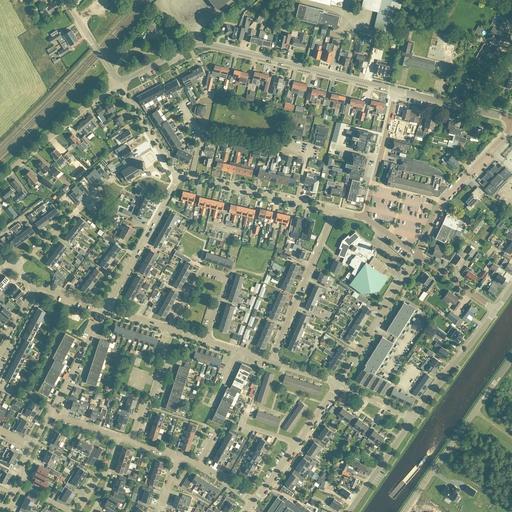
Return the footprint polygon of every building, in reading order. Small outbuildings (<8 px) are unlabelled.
[(210,0),(218,9),(222,6),(229,0),(210,0)] [(393,37),(402,0),(309,0),(330,5),(330,4),(342,7),(343,0),(359,0),(364,1),(363,0),(378,0),(381,1),(373,32),(393,37)] [(54,10),(58,8),(55,2),(43,10),(48,17),(53,14),(51,11),(53,9),(54,10)] [(295,18),(333,28),(335,30),(339,28),(337,24),(340,16),(323,12),(324,10),(299,4),(295,18)] [(157,15),(161,10),(156,5),(152,10),(157,15)] [(489,28),(491,30),(489,34),(487,37),(486,39),(492,42),(494,39),(493,38),(493,37),(499,40),(504,32),(499,29),(501,25),(493,21),(489,28)] [(147,28),(152,32),(156,27),(151,23),(147,28)] [(236,39),(236,38),(238,28),(226,25),(224,34),(230,36),(230,38),(236,39)] [(405,40),(409,41),(413,26),(409,25),(405,40)] [(238,27),(238,28),(236,38),(242,40),(244,28),(238,27)] [(58,39),(61,44),(74,35),(71,30),(61,36),(59,33),(58,33),(57,31),(51,34),(52,37),(49,39),(52,42),(58,39)] [(262,46),(264,39),(263,38),(265,31),(260,30),(259,37),(258,37),(257,40),(258,41),(257,44),(258,45),(260,46),(260,45),(262,46)] [(349,38),(351,39),(352,37),(355,37),(354,40),(357,41),(359,34),(350,32),(349,38)] [(289,44),(291,34),(286,33),(285,35),(281,34),(278,46),(285,48),(286,43),(289,44)] [(262,46),(269,47),(271,40),(272,41),(274,35),(268,34),(267,39),(264,39),(262,46)] [(306,45),(307,44),(306,44),(307,42),(304,41),(306,35),(301,34),(300,40),(296,40),(296,39),(295,38),(294,39),(292,38),(290,44),(300,47),(300,46),(305,47),(306,45)] [(61,56),(64,54),(70,50),(68,47),(77,40),(74,35),(61,44),(64,49),(58,53),(61,56)] [(257,40),(258,37),(250,35),(249,40),(251,40),(250,43),(257,44),(258,41),(257,40)] [(309,48),(313,49),(315,41),(318,41),(319,39),(312,37),(309,48)] [(385,43),(375,41),(373,48),(383,50),(385,43)] [(433,72),(435,65),(434,64),(435,62),(412,57),(412,53),(411,53),(413,43),(405,41),(402,51),(403,51),(402,55),(401,55),(399,64),(406,66),(406,65),(433,72)] [(46,44),(49,48),(47,50),(48,52),(55,48),(54,45),(50,47),(48,43),(46,44)] [(493,54),(498,46),(492,44),(490,47),(484,43),(477,57),(483,61),(489,51),(493,54)] [(330,62),(333,51),(335,45),(330,44),(329,50),(326,50),(323,61),(324,61),(325,61),(326,62),(327,61),(330,62)] [(321,46),(318,45),(316,50),(315,49),(315,50),(315,51),(315,53),(313,58),(316,58),(316,59),(317,60),(319,60),(319,59),(320,59),(322,51),(320,51),(321,46)] [(343,58),(341,64),(344,65),(344,66),(347,66),(348,66),(349,61),(350,60),(350,59),(350,58),(347,57),(348,53),(345,52),(345,54),(343,54),(343,57),(343,58)] [(354,68),(358,69),(359,70),(360,69),(361,69),(363,61),(364,61),(365,56),(357,54),(354,68)] [(387,76),(389,68),(389,67),(380,65),(381,61),(377,60),(377,64),(376,64),(374,73),(379,74),(379,75),(381,76),(382,76),(382,75),(386,76),(387,77),(387,76)] [(508,71),(511,64),(511,62),(508,60),(503,68),(508,71)] [(213,75),(220,77),(222,67),(215,65),(213,75)] [(193,71),(198,81),(197,78),(205,74),(201,66),(193,71)] [(226,78),(227,74),(229,68),(222,67),(220,77),(226,78)] [(237,77),(240,77),(242,71),(234,70),(233,76),(235,76),(235,78),(237,78),(237,77)] [(192,84),(198,81),(193,71),(192,71),(192,73),(188,75),(192,84)] [(247,79),(248,73),(242,71),(240,77),(239,82),(246,83),(245,86),(248,87),(250,80),(247,79)] [(260,82),(260,79),(262,73),(255,72),(253,80),(260,82)] [(262,73),(260,79),(260,82),(263,83),(262,85),(265,86),(263,91),(267,92),(269,85),(271,77),(268,76),(268,75),(265,74),(265,73),(262,72),(262,73)] [(466,79),(463,78),(464,73),(461,72),(460,78),(459,77),(458,85),(462,86),(461,90),(459,90),(458,95),(466,97),(467,92),(468,86),(465,86),(466,79)] [(511,78),(511,73),(509,72),(507,77),(505,77),(502,86),(511,88),(511,82),(511,78)] [(192,84),(188,75),(182,78),(186,86),(185,87),(187,90),(189,88),(188,86),(192,84)] [(275,94),(276,92),(279,78),(279,77),(278,77),(277,76),(276,77),(275,77),(273,87),(272,87),(272,86),(269,85),(267,92),(275,94)] [(280,78),(279,78),(276,92),(279,93),(280,89),(283,89),(285,82),(283,81),(283,79),(282,78),(282,77),(280,77),(280,78)] [(181,89),(176,79),(176,80),(170,83),(176,96),(179,95),(176,91),(180,89),(181,89)] [(297,94),(298,94),(298,93),(299,89),(301,83),(294,81),(291,91),(293,91),(295,93),(297,94)] [(156,86),(161,96),(165,94),(167,98),(169,97),(168,95),(164,86),(162,83),(162,84),(156,87),(156,86)] [(176,96),(170,83),(169,83),(170,83),(164,86),(168,95),(172,93),(174,98),(176,96)] [(299,89),(298,93),(298,94),(303,96),(305,90),(306,90),(308,84),(301,83),(299,89)] [(150,90),(157,103),(159,102),(157,98),(160,96),(161,96),(156,86),(156,87),(150,90)] [(309,92),(307,99),(313,100),(313,99),(317,100),(318,96),(319,90),(319,89),(316,89),(316,90),(313,89),(312,92),(309,92)] [(157,103),(150,90),(144,93),(148,103),(149,103),(149,102),(152,100),(155,104),(157,103)] [(326,92),(319,90),(318,96),(321,97),(320,99),(322,100),(323,97),(325,98),(326,92)] [(139,100),(144,110),(147,109),(144,104),(148,102),(148,103),(144,93),(143,93),(144,93),(138,96),(137,96),(138,98),(137,98),(139,101),(139,100)] [(332,108),(335,109),(336,109),(336,106),(337,104),(339,95),(332,93),(331,99),(332,100),(332,101),(333,102),(334,102),(333,105),(332,108)] [(337,104),(340,104),(341,102),(344,103),(346,97),(339,95),(337,104)] [(354,105),(357,106),(358,100),(351,98),(350,104),(352,104),(351,106),(353,107),(354,105)] [(365,102),(358,100),(357,106),(356,109),(362,110),(362,107),(364,107),(365,102)] [(374,107),(377,108),(379,102),(372,100),(370,106),(372,106),(372,108),(373,108),(374,107)] [(379,102),(377,108),(376,112),(375,115),(378,116),(379,113),(382,114),(383,113),(386,114),(388,107),(387,106),(387,107),(385,106),(385,103),(379,102)] [(108,103),(100,108),(96,111),(99,115),(104,112),(106,114),(107,114),(109,113),(109,112),(115,108),(111,103),(108,104),(108,103)] [(205,106),(198,107),(197,106),(196,112),(195,113),(197,112),(203,117),(203,116),(202,116),(205,113),(205,110),(205,106)] [(410,123),(419,125),(421,121),(418,120),(420,113),(410,111),(410,110),(404,108),(402,118),(408,120),(408,119),(411,120),(410,123)] [(152,122),(161,116),(157,111),(157,110),(148,116),(149,116),(152,122)] [(88,118),(84,122),(91,130),(98,124),(95,121),(95,120),(91,114),(87,118),(88,118)] [(433,128),(436,117),(428,115),(425,126),(424,130),(428,131),(429,127),(433,128)] [(119,126),(124,123),(120,116),(114,120),(115,122),(116,122),(119,126)] [(156,128),(159,126),(158,126),(164,122),(161,117),(161,116),(152,122),(156,128)] [(162,132),(175,124),(174,122),(170,125),(167,121),(167,120),(164,122),(158,126),(159,126),(162,132)] [(91,130),(84,122),(83,121),(81,123),(82,124),(76,128),(80,132),(82,130),(86,135),(91,130)] [(462,129),(456,127),(457,123),(455,123),(455,122),(450,121),(448,127),(448,128),(450,128),(449,132),(460,135),(462,129)] [(166,138),(175,133),(175,132),(174,133),(172,129),(176,126),(175,124),(162,132),(166,138)] [(327,140),(329,129),(325,128),(325,127),(317,125),(316,130),(315,129),(314,134),(315,134),(313,143),(315,143),(315,145),(324,147),(326,140),(327,140)] [(302,137),(304,129),(291,126),(289,134),(302,137)] [(479,127),(479,128),(475,127),(473,137),(480,138),(482,129),(481,129),(482,128),(479,127)] [(372,141),(374,134),(358,130),(355,129),(353,135),(352,139),(356,140),(353,149),(367,152),(370,141),(372,141)] [(119,137),(121,140),(123,142),(127,140),(126,139),(132,135),(129,130),(122,134),(123,135),(119,137)] [(169,144),(182,136),(181,134),(177,137),(175,133),(166,138),(170,144),(169,144)] [(74,148),(80,142),(78,139),(78,140),(73,134),(68,138),(73,144),(71,145),(74,148)] [(81,138),(86,144),(89,142),(84,136),(81,138)] [(182,136),(169,144),(170,144),(173,150),(182,144),(180,141),(184,138),(182,136)] [(392,148),(392,150),(399,152),(399,155),(400,156),(405,157),(407,149),(408,149),(410,143),(401,141),(394,139),(393,146),(392,146),(391,147),(391,148),(392,148)] [(117,153),(120,157),(131,150),(128,146),(125,148),(123,144),(114,150),(117,154),(117,153)] [(181,161),(186,150),(184,149),(183,151),(179,149),(180,148),(179,148),(174,158),(175,158),(181,161)] [(215,150),(211,149),(205,148),(204,151),(207,152),(206,157),(205,157),(204,165),(210,167),(211,162),(212,162),(213,159),(215,150)] [(65,160),(61,155),(62,155),(59,152),(56,149),(51,153),(55,157),(53,158),(59,165),(65,160)] [(455,169),(460,163),(454,157),(457,154),(451,149),(446,155),(450,158),(449,159),(447,158),(442,164),(445,166),(448,163),(449,164),(450,164),(455,169)] [(134,154),(131,150),(120,157),(122,156),(124,160),(121,161),(124,165),(133,159),(131,156),(134,154)] [(187,164),(192,155),(188,153),(189,151),(186,150),(181,161),(187,164)] [(363,169),(366,157),(352,153),(350,163),(346,162),(345,165),(343,165),(341,173),(347,174),(348,173),(363,176),(365,169),(363,169)] [(226,161),(227,157),(223,156),(222,160),(221,159),(216,158),(214,167),(216,167),(216,168),(222,169),(224,163),(224,160),(226,161)] [(439,195),(452,181),(439,169),(429,166),(430,164),(413,160),(402,158),(400,165),(391,163),(389,173),(388,173),(387,178),(389,178),(387,185),(431,195),(431,194),(436,195),(437,195),(438,195),(439,195)] [(238,163),(239,160),(235,159),(234,163),(236,163),(235,166),(234,172),(240,173),(242,164),(238,163)] [(44,175),(44,174),(50,169),(47,166),(46,167),(42,161),(39,163),(38,163),(36,165),(36,166),(38,169),(39,169),(41,171),(38,173),(42,176),(44,175)] [(121,173),(119,175),(124,183),(127,181),(144,170),(142,168),(145,166),(142,161),(139,163),(138,161),(120,172),(121,173)] [(242,164),(240,173),(246,175),(248,166),(246,165),(246,163),(245,162),(244,165),(242,164)] [(247,162),(246,163),(246,165),(248,166),(246,175),(252,176),(254,167),(251,167),(250,166),(250,163),(247,162)] [(110,163),(106,166),(112,173),(115,171),(110,163)] [(498,168),(495,165),(489,171),(490,172),(489,174),(487,173),(482,179),(485,182),(482,185),(485,188),(484,189),(491,196),(498,189),(498,190),(507,181),(506,181),(511,174),(511,173),(505,167),(504,168),(501,165),(498,168)] [(258,177),(264,179),(266,172),(266,170),(262,169),(263,167),(260,166),(258,177)] [(92,171),(99,179),(103,176),(106,179),(109,177),(101,167),(100,167),(96,171),(95,169),(92,171)] [(61,172),(55,168),(51,172),(55,177),(61,172)] [(287,174),(288,170),(283,169),(283,173),(278,172),(278,175),(276,182),(282,183),(285,173),(287,174)] [(38,180),(37,179),(37,178),(36,176),(35,177),(30,171),(24,176),(30,182),(29,182),(32,186),(38,180)] [(99,179),(92,171),(90,173),(92,175),(88,179),(88,178),(87,179),(96,188),(99,186),(96,182),(99,179)] [(291,175),(287,174),(285,173),(282,183),(288,185),(290,178),(291,175)] [(296,179),(299,180),(300,175),(294,174),(293,178),(290,178),(288,185),(295,186),(296,179)] [(356,202),(358,194),(361,195),(363,186),(360,185),(361,181),(354,179),(355,176),(349,175),(348,181),(352,182),(350,189),(347,200),(356,202)] [(52,184),(43,177),(40,182),(49,189),(52,184)] [(315,191),(317,184),(318,180),(311,178),(311,180),(308,179),(307,184),(311,184),(310,190),(315,191)] [(19,192),(19,195),(22,199),(26,195),(21,190),(23,189),(15,180),(11,183),(16,189),(19,192)] [(74,187),(81,195),(84,192),(88,196),(91,193),(82,183),(82,184),(78,187),(76,185),(74,187)] [(144,196),(147,189),(138,186),(139,184),(137,183),(135,184),(134,187),(136,188),(134,192),(140,195),(140,194),(144,196)] [(337,188),(334,188),(334,186),(329,185),(326,196),(331,197),(332,194),(341,197),(343,188),(338,187),(337,188)] [(22,199),(19,195),(16,196),(13,192),(8,186),(0,192),(0,193),(5,199),(10,194),(17,203),(22,199)] [(77,205),(80,202),(77,198),(81,195),(74,187),(71,189),(71,190),(72,190),(73,191),(69,195),(77,205)] [(479,199),(481,196),(475,190),(470,195),(472,196),(466,202),(469,204),(466,207),(470,211),(475,206),(474,204),(479,199)] [(185,199),(188,200),(189,192),(183,191),(181,202),(184,203),(185,199)] [(149,198),(144,196),(140,194),(140,195),(134,192),(136,193),(135,195),(139,197),(137,201),(147,205),(149,198)] [(211,207),(212,200),(206,198),(204,208),(203,208),(202,211),(205,212),(206,208),(207,209),(208,206),(211,207)] [(111,212),(115,214),(120,201),(117,199),(111,212)] [(147,205),(137,201),(135,205),(131,203),(130,205),(144,211),(147,205)] [(219,211),(219,209),(223,210),(224,203),(218,201),(217,208),(216,211),(217,211),(219,211)] [(51,212),(55,217),(60,214),(52,204),(50,205),(53,210),(51,212)] [(141,217),(144,211),(130,205),(134,207),(132,213),(123,209),(121,213),(135,219),(137,215),(141,217)] [(10,206),(5,210),(9,215),(12,218),(13,219),(18,215),(10,206)] [(239,213),(242,214),(243,207),(237,206),(236,213),(235,215),(237,215),(238,216),(239,213)] [(249,208),(247,218),(249,218),(248,222),(245,221),(244,225),(245,225),(244,229),(248,230),(250,222),(252,222),(253,217),(254,217),(255,210),(249,208)] [(261,209),(258,220),(264,221),(265,218),(265,217),(267,210),(261,209)] [(50,221),(55,217),(51,212),(48,214),(46,211),(44,213),(50,221)] [(171,212),(168,217),(175,221),(177,218),(181,220),(183,217),(178,215),(172,212),(172,213),(171,212)] [(40,219),(45,225),(50,221),(44,213),(41,215),(43,217),(40,219)] [(279,221),(282,222),(284,214),(278,213),(275,224),(278,224),(279,221)] [(216,218),(217,215),(214,214),(213,218),(214,218),(213,222),(219,224),(220,222),(221,222),(221,220),(220,219),(216,218)] [(460,220),(447,214),(447,215),(446,215),(445,218),(436,238),(443,241),(442,243),(450,246),(455,235),(457,230),(462,232),(463,229),(457,226),(460,220)] [(476,233),(487,219),(480,214),(470,229),(476,233)] [(301,218),(298,217),(299,217),(298,216),(297,216),(296,216),(296,217),(295,217),(293,225),(292,231),(290,236),(298,238),(299,233),(295,232),(297,226),(299,227),(301,218)] [(40,229),(45,225),(40,219),(38,221),(35,217),(32,219),(35,223),(40,229)] [(168,217),(165,222),(175,228),(174,229),(178,231),(180,229),(176,226),(176,225),(174,224),(175,221),(168,217)] [(78,219),(76,222),(82,227),(84,225),(88,228),(90,225),(86,222),(81,218),(79,220),(78,219)] [(124,227),(122,230),(130,235),(131,232),(132,233),(134,230),(133,229),(127,225),(128,222),(123,219),(120,225),(124,227)] [(311,234),(312,230),(314,221),(307,219),(304,232),(303,232),(302,235),(306,236),(307,233),(311,234)] [(25,224),(28,228),(25,230),(30,236),(35,232),(27,222),(25,224)] [(75,226),(73,228),(81,234),(80,236),(81,237),(83,238),(85,236),(82,233),(83,232),(80,230),(82,227),(76,222),(74,225),(75,226)] [(165,222),(162,228),(169,232),(171,229),(173,230),(174,229),(175,228),(165,222)] [(25,240),(19,232),(16,229),(14,226),(11,229),(13,231),(14,231),(18,236),(15,238),(20,243),(25,240)] [(71,229),(68,232),(75,237),(76,235),(80,238),(81,237),(80,236),(81,234),(73,228),(71,230),(71,229)] [(162,228),(159,233),(169,239),(170,237),(170,236),(168,235),(169,232),(162,228)] [(25,240),(30,236),(25,230),(23,232),(21,230),(19,232),(25,240)] [(127,240),(130,235),(122,230),(120,234),(116,231),(113,237),(115,237),(117,239),(119,240),(120,237),(127,240)] [(67,236),(65,238),(71,242),(75,245),(77,243),(73,240),(75,237),(68,232),(66,235),(67,236)] [(384,263),(384,262),(383,262),(382,262),(383,261),(382,261),(380,260),(380,259),(379,259),(379,258),(378,258),(378,259),(377,258),(378,258),(377,257),(377,258),(375,256),(376,251),(375,251),(376,248),(373,246),(372,249),(369,248),(371,243),(372,244),(372,243),(366,241),(360,237),(356,232),(350,236),(348,235),(342,240),(339,248),(342,249),(340,253),(339,253),(338,256),(344,258),(344,259),(345,258),(349,261),(348,264),(349,265),(350,264),(355,268),(352,272),(350,271),(346,277),(352,281),(350,284),(366,296),(369,292),(373,291),(377,294),(388,278),(385,275),(388,270),(385,268),(387,265),(385,263),(384,263)] [(159,233),(157,238),(164,242),(165,240),(167,241),(168,240),(172,242),(174,240),(170,237),(169,239),(159,233)] [(7,237),(10,242),(14,247),(20,243),(15,238),(13,240),(10,235),(7,237)] [(100,239),(100,240),(108,246),(109,244),(101,238),(100,239)] [(157,238),(154,243),(155,244),(154,245),(160,248),(165,251),(166,248),(162,245),(164,242),(157,238)] [(59,244),(57,247),(63,252),(65,250),(69,253),(71,250),(67,247),(62,243),(60,245),(59,244)] [(111,249),(117,254),(121,248),(115,244),(112,248),(109,245),(107,247),(110,249),(111,249)] [(303,259),(306,251),(300,248),(301,247),(295,244),(293,249),(299,251),(297,256),(303,259)] [(456,253),(451,251),(435,244),(434,244),(433,247),(433,248),(435,249),(433,254),(440,258),(445,260),(449,262),(456,253)] [(55,251),(54,253),(62,259),(61,260),(64,263),(66,261),(63,258),(63,257),(61,255),(63,252),(57,247),(55,250),(55,251)] [(107,254),(114,259),(117,254),(111,249),(110,249),(108,253),(105,250),(103,252),(107,255),(107,254)] [(148,255),(156,259),(159,254),(151,250),(148,255)] [(462,257),(464,253),(459,250),(457,254),(458,255),(453,262),(459,266),(464,259),(462,257)] [(205,259),(212,261),(214,254),(207,252),(205,259)] [(51,254),(49,257),(56,262),(58,259),(60,261),(61,260),(62,259),(54,253),(52,255),(51,254)] [(502,256),(509,261),(511,258),(505,253),(502,256)] [(103,259),(110,264),(114,259),(107,254),(107,255),(104,258),(101,255),(100,257),(103,259)] [(218,263),(220,256),(214,254),(212,261),(218,263)] [(156,259),(148,255),(145,261),(153,265),(155,266),(157,264),(161,266),(162,263),(158,261),(156,259)] [(218,263),(225,265),(227,258),(220,256),(218,263)] [(48,260),(46,263),(52,267),(56,270),(58,268),(54,264),(56,262),(49,257),(47,260),(48,260)] [(227,258),(225,265),(231,268),(234,261),(227,258)] [(344,259),(342,262),(335,259),(331,270),(338,273),(342,264),(348,267),(349,265),(348,264),(349,261),(345,258),(344,259)] [(100,264),(106,269),(110,264),(103,259),(100,263),(97,260),(96,262),(99,265),(100,264)] [(184,267),(190,271),(194,264),(183,259),(182,262),(186,264),(184,267)] [(510,273),(511,270),(511,264),(509,262),(509,263),(504,259),(500,265),(505,269),(510,273)] [(143,266),(150,270),(153,265),(145,261),(143,266)] [(285,267),(274,262),(272,267),(283,272),(285,267)] [(290,269),(297,272),(300,266),(293,263),(290,269)] [(493,275),(499,267),(493,263),(490,268),(492,270),(490,273),(493,275)] [(150,270),(143,266),(140,271),(147,275),(150,270)] [(181,273),(187,277),(190,271),(184,267),(181,273)] [(473,283),(477,277),(470,272),(472,270),(467,267),(463,274),(466,276),(465,277),(473,283)] [(92,274),(98,278),(102,273),(96,268),(93,272),(89,270),(88,272),(92,274)] [(288,275),(294,278),(297,272),(290,269),(288,275)] [(177,279),(184,283),(187,277),(181,273),(178,272),(176,275),(179,276),(177,279)] [(504,281),(506,278),(501,275),(499,273),(498,274),(496,272),(492,278),(494,280),(498,283),(498,281),(502,284),(502,283),(503,283),(504,281)] [(329,287),(331,282),(327,280),(328,276),(321,273),(318,279),(322,281),(321,283),(329,287)] [(432,279),(429,284),(428,285),(427,285),(432,278),(426,273),(421,280),(420,279),(416,285),(421,288),(422,285),(426,288),(424,291),(428,293),(432,287),(436,282),(432,279)] [(84,277),(88,279),(88,278),(95,283),(98,278),(92,274),(89,277),(86,275),(84,277)] [(235,281),(242,283),(244,276),(237,274),(235,281)] [(54,284),(55,284),(62,286),(62,284),(63,280),(62,279),(56,277),(57,275),(54,275),(53,280),(55,280),(54,284)] [(135,280),(142,284),(145,279),(138,275),(135,280)] [(267,275),(264,282),(269,284),(272,277),(267,275)] [(285,282),(292,285),(294,278),(288,275),(285,282)] [(0,287),(2,290),(10,281),(4,276),(0,280),(0,287)] [(162,276),(160,279),(170,285),(172,282),(162,276)] [(91,288),(95,283),(88,278),(88,279),(85,282),(80,278),(79,280),(81,282),(84,284),(84,283),(91,288)] [(184,283),(177,279),(174,285),(181,289),(184,283)] [(132,285),(139,289),(142,284),(135,280),(132,285)] [(478,287),(481,289),(486,282),(483,280),(478,287)] [(233,287),(240,289),(242,283),(235,281),(233,287)] [(292,285),(285,282),(282,288),(289,291),(292,285)] [(84,283),(84,284),(81,287),(78,285),(77,286),(80,289),(81,289),(87,293),(90,289),(91,288),(84,283)] [(493,283),(490,288),(488,286),(484,291),(489,294),(490,294),(494,297),(497,291),(495,290),(498,286),(493,283)] [(9,297),(11,294),(13,296),(19,289),(15,285),(10,290),(8,288),(4,292),(9,297)] [(129,290),(136,294),(139,289),(132,285),(129,290)] [(327,289),(322,287),(316,285),(313,290),(320,293),(321,290),(326,292),(327,289)] [(231,293),(238,296),(240,289),(233,287),(231,293)] [(24,293),(19,289),(13,296),(17,300),(15,302),(18,304),(22,300),(19,298),(24,293)] [(169,295),(175,299),(179,292),(172,289),(169,295)] [(139,296),(136,294),(129,290),(126,296),(133,300),(135,297),(137,298),(137,299),(142,301),(142,303),(144,305),(147,300),(143,298),(139,296)] [(320,300),(319,302),(323,304),(324,302),(325,301),(320,299),(321,298),(318,296),(320,293),(313,290),(311,296),(320,300)] [(278,298),(285,301),(287,295),(280,292),(278,291),(277,294),(279,295),(278,298)] [(422,301),(428,293),(424,291),(418,299),(422,301)] [(456,311),(462,303),(457,299),(458,298),(449,291),(444,297),(455,305),(453,309),(456,311)] [(238,296),(231,293),(229,300),(236,302),(238,296)] [(166,301),(172,305),(175,299),(169,295),(166,301)] [(352,305),(359,309),(359,310),(362,312),(362,311),(369,315),(373,310),(366,305),(368,301),(358,295),(356,298),(362,302),(359,307),(353,303),(352,305)] [(320,300),(311,296),(308,302),(314,305),(316,302),(319,303),(319,302),(320,300)] [(275,304),(282,307),(285,301),(278,298),(275,304)] [(172,305),(166,301),(163,300),(162,302),(164,304),(162,307),(169,311),(172,305)] [(318,306),(314,305),(308,302),(306,308),(312,311),(319,314),(320,311),(317,310),(318,306)] [(416,310),(417,308),(409,304),(408,305),(404,302),(403,302),(405,304),(404,306),(403,305),(400,309),(399,309),(401,310),(400,313),(399,312),(396,316),(395,316),(397,317),(395,320),(394,319),(392,323),(391,323),(393,324),(391,327),(390,326),(387,330),(397,337),(398,336),(397,336),(399,332),(400,332),(402,329),(401,329),(404,325),(406,322),(408,318),(408,319),(410,315),(412,311),(413,312),(415,309),(416,310)] [(236,307),(235,306),(228,304),(225,310),(233,313),(234,309),(235,309),(236,307)] [(272,311),(279,313),(282,307),(275,304),(272,311)] [(169,311),(162,307),(160,306),(159,309),(157,309),(156,312),(165,317),(169,311)] [(474,316),(478,310),(471,306),(462,319),(469,323),(471,320),(466,317),(469,313),(474,316)] [(0,312),(7,319),(11,314),(4,308),(0,312)] [(31,312),(35,314),(35,313),(43,317),(46,312),(38,308),(36,312),(32,310),(31,312)] [(233,313),(225,310),(223,317),(231,319),(233,313)] [(366,321),(369,315),(362,311),(362,312),(360,315),(352,310),(351,312),(359,317),(359,316),(366,321)] [(279,313),(272,311),(270,317),(277,320),(279,313)] [(455,323),(459,318),(450,311),(446,317),(455,323)] [(29,317),(32,319),(33,318),(40,322),(43,317),(35,313),(35,314),(33,317),(30,315),(29,317)] [(303,313),(301,319),(307,322),(308,319),(313,321),(314,318),(303,313)] [(359,316),(359,317),(357,320),(353,318),(352,320),(355,323),(356,322),(362,326),(366,321),(359,316)] [(231,319),(223,317),(221,323),(229,325),(231,319)] [(30,324),(30,323),(38,327),(40,322),(33,318),(32,319),(31,322),(27,320),(26,322),(30,324)] [(307,330),(311,332),(312,329),(308,328),(309,326),(306,325),(307,322),(301,319),(298,325),(307,329),(307,330)] [(265,327),(272,330),(275,324),(268,321),(265,327)] [(359,331),(362,326),(356,322),(355,323),(353,326),(350,324),(348,326),(352,328),(352,327),(359,331)] [(23,326),(27,328),(28,327),(35,331),(38,327),(30,323),(30,324),(28,327),(24,325),(23,326)] [(221,323),(219,330),(226,332),(227,332),(228,330),(227,329),(229,325),(221,323)] [(307,329),(298,325),(296,331),(302,333),(303,331),(306,332),(307,330),(307,329)] [(21,331),(25,333),(25,332),(33,336),(35,331),(28,327),(27,328),(26,331),(22,329),(21,331)] [(263,333),(270,336),(272,330),(265,327),(263,333)] [(356,337),(359,332),(359,331),(352,327),(352,328),(350,331),(346,329),(345,331),(349,333),(349,332),(356,337)] [(443,333),(436,328),(433,332),(435,333),(440,337),(443,333)] [(459,342),(464,334),(457,329),(455,328),(452,332),(454,333),(451,337),(459,342)] [(75,332),(78,337),(83,334),(80,329),(75,332)] [(352,342),(355,337),(356,337),(349,332),(349,333),(345,331),(344,330),(341,336),(341,337),(340,339),(345,342),(347,339),(352,342)] [(302,333),(296,331),(293,336),(303,340),(303,339),(304,338),(301,337),(302,333)] [(18,336),(21,338),(22,338),(23,338),(25,339),(30,341),(33,336),(25,332),(25,333),(23,336),(19,334),(18,336)] [(63,337),(72,342),(74,338),(65,333),(63,336),(60,335),(59,336),(62,338),(63,338),(63,337)] [(152,333),(151,337),(152,337),(149,345),(155,347),(157,339),(153,337),(154,333),(152,333)] [(260,339),(267,342),(270,336),(263,333),(260,339)] [(291,342),(297,345),(299,342),(301,343),(302,342),(306,344),(307,342),(307,341),(303,339),(303,340),(293,336),(291,342)] [(391,346),(393,343),(382,336),(382,337),(384,338),(383,340),(381,340),(379,344),(378,343),(380,345),(378,347),(377,346),(374,351),(374,350),(373,350),(375,352),(374,354),(373,353),(370,357),(369,357),(371,358),(370,361),(368,360),(366,365),(363,370),(363,369),(361,371),(359,375),(357,379),(360,380),(359,382),(363,384),(370,387),(369,388),(370,388),(371,385),(373,387),(373,388),(377,390),(376,391),(378,389),(380,390),(379,391),(384,394),(390,383),(389,383),(386,382),(386,381),(383,379),(382,380),(379,378),(376,376),(376,377),(372,375),(374,372),(374,373),(376,371),(375,370),(378,366),(378,367),(380,364),(380,363),(382,359),(383,360),(385,357),(384,356),(386,353),(387,353),(389,350),(388,349),(391,346)] [(61,341),(70,346),(72,342),(63,337),(63,338),(62,338),(61,340),(58,339),(57,340),(60,342),(61,341)] [(18,343),(22,345),(23,344),(30,348),(33,343),(30,341),(25,339),(23,343),(19,341),(18,343)] [(267,342),(260,339),(257,345),(264,348),(267,342)] [(445,358),(449,352),(442,347),(444,344),(439,340),(434,346),(440,349),(438,352),(445,358)] [(59,345),(68,350),(70,346),(61,341),(60,342),(59,344),(56,343),(55,344),(58,346),(59,345)] [(296,348),(297,345),(291,342),(288,348),(300,353),(301,350),(296,348)] [(340,348),(338,351),(344,355),(348,349),(342,345),(337,342),(335,345),(340,348)] [(16,348),(20,350),(20,349),(28,353),(30,348),(23,344),(22,345),(21,348),(17,346),(16,348)] [(57,349),(66,354),(68,350),(59,345),(58,346),(57,348),(54,347),(53,348),(56,350),(57,349)] [(13,352),(17,354),(18,354),(25,358),(28,353),(20,349),(20,350),(18,353),(14,351),(13,352)] [(55,353),(64,358),(66,354),(57,349),(56,350),(55,352),(52,351),(51,352),(54,354),(55,353)] [(333,355),(333,353),(330,351),(329,352),(328,353),(332,356),(331,357),(334,359),(332,361),(338,365),(341,360),(333,355)] [(333,355),(341,360),(344,355),(338,351),(337,354),(334,352),(333,353),(333,355)] [(54,354),(51,352),(49,356),(52,358),(53,358),(55,359),(62,362),(64,358),(55,353),(54,354)] [(11,357),(15,359),(23,362),(25,358),(18,354),(17,354),(16,358),(12,355),(11,357)] [(427,360),(438,368),(442,362),(435,358),(433,360),(429,358),(427,360)] [(8,362),(12,364),(12,363),(20,367),(23,362),(15,359),(13,362),(9,360),(8,362)] [(64,364),(62,362),(55,359),(53,362),(50,361),(49,362),(52,364),(53,363),(62,368),(64,364)] [(434,373),(438,368),(427,360),(425,363),(429,366),(427,369),(434,373)] [(334,371),(338,365),(332,361),(330,364),(325,361),(323,364),(328,367),(334,371)] [(6,367),(10,369),(10,368),(17,372),(20,367),(12,363),(12,364),(10,367),(7,365),(6,367)] [(53,363),(52,364),(51,366),(48,365),(47,366),(50,368),(51,368),(51,367),(60,372),(62,368),(53,363)] [(250,372),(252,368),(242,363),(241,367),(237,365),(236,367),(240,368),(250,372)] [(51,367),(51,368),(50,368),(49,370),(46,369),(45,370),(48,372),(49,371),(58,376),(60,372),(51,367)] [(3,372),(7,374),(7,373),(15,377),(17,372),(10,368),(10,369),(8,372),(4,370),(3,372)] [(238,372),(248,376),(250,372),(240,368),(239,371),(235,369),(235,371),(238,372)] [(43,374),(46,376),(47,375),(56,380),(58,376),(49,371),(48,372),(47,374),(44,373),(43,374)] [(236,376),(246,380),(248,376),(238,372),(237,375),(233,373),(233,375),(236,376)] [(267,372),(263,383),(268,385),(268,386),(270,387),(274,374),(267,372)] [(15,377),(7,373),(7,374),(5,377),(2,375),(1,377),(4,379),(5,379),(5,378),(12,382),(15,377)] [(274,374),(270,387),(272,387),(272,386),(277,387),(280,376),(274,374)] [(426,374),(424,377),(422,380),(428,384),(433,378),(426,374)] [(41,378),(44,380),(45,379),(54,384),(56,380),(47,375),(46,376),(45,378),(42,377),(41,378)] [(234,380),(244,384),(246,380),(236,376),(235,379),(231,377),(231,379),(234,381),(234,380)] [(280,376),(277,387),(281,389),(281,390),(283,391),(287,378),(280,376)] [(287,378),(283,391),(285,391),(285,390),(290,392),(294,380),(287,378)] [(39,382),(42,384),(42,383),(52,388),(54,384),(45,379),(44,380),(43,382),(40,381),(39,382)] [(232,384),(242,389),(244,384),(234,380),(234,381),(233,383),(230,381),(229,383),(232,385),(232,384)] [(417,386),(424,391),(428,384),(422,380),(417,386)] [(37,386),(40,388),(40,387),(50,392),(52,388),(42,383),(42,384),(41,386),(38,385),(37,386)] [(298,388),(297,390),(310,394),(312,387),(300,383),(299,388),(298,388)] [(232,384),(232,385),(231,388),(237,391),(240,393),(242,389),(232,384)] [(417,386),(413,393),(419,397),(424,391),(417,386)] [(40,387),(40,388),(39,390),(36,388),(35,390),(38,392),(38,391),(48,396),(50,392),(40,387)] [(228,387),(228,388),(226,390),(223,388),(222,390),(226,392),(226,391),(235,396),(237,391),(231,388),(228,387)] [(390,397),(397,400),(400,393),(396,391),(396,389),(394,388),(390,397)] [(298,392),(296,397),(308,400),(310,394),(297,390),(296,392),(298,392)] [(226,391),(226,392),(225,394),(221,393),(220,394),(224,396),(224,395),(234,400),(235,396),(226,391)] [(397,400),(404,403),(407,396),(400,393),(397,400)] [(30,403),(28,407),(36,411),(39,405),(39,404),(41,400),(31,394),(27,401),(30,403)] [(126,404),(135,406),(137,400),(132,399),(133,396),(127,394),(125,400),(127,401),(126,404)] [(224,395),(224,396),(223,398),(219,397),(218,398),(222,400),(222,399),(232,404),(234,400),(224,395)] [(407,396),(404,403),(411,407),(414,400),(407,396)] [(294,401),(293,403),(306,407),(308,400),(296,397),(295,401),(294,401)] [(71,409),(76,411),(80,401),(71,398),(69,404),(72,405),(71,409)] [(222,399),(222,400),(221,402),(217,401),(216,402),(220,404),(220,403),(230,408),(232,404),(222,399)] [(86,402),(80,400),(80,401),(76,411),(83,413),(84,408),(87,409),(89,404),(86,403),(86,402)] [(135,406),(126,404),(124,403),(121,412),(124,413),(127,414),(128,411),(133,413),(135,406)] [(218,407),(228,412),(230,408),(220,403),(220,404),(219,406),(215,405),(215,406),(218,408),(218,407)] [(293,405),(292,410),(303,414),(306,407),(293,403),(292,405),(293,405)] [(99,409),(95,408),(96,406),(91,404),(88,413),(91,414),(90,418),(95,419),(97,412),(98,412),(99,409)] [(1,406),(0,408),(0,420),(1,421),(3,415),(6,417),(10,411),(1,406)] [(24,409),(21,414),(27,418),(29,415),(33,417),(36,411),(28,407),(27,410),(24,409)] [(226,416),(228,412),(218,407),(218,408),(217,410),(213,409),(213,410),(216,412),(216,411),(226,416)] [(335,413),(340,416),(338,419),(341,421),(343,418),(348,411),(343,407),(341,410),(339,409),(335,413)] [(100,413),(98,412),(97,412),(95,419),(101,421),(103,415),(105,416),(107,410),(102,408),(100,413)] [(260,410),(256,421),(263,423),(267,411),(265,410),(265,411),(260,410)] [(124,413),(121,412),(118,411),(116,417),(116,416),(114,420),(126,424),(128,417),(123,416),(124,413)] [(215,416),(224,420),(226,416),(216,411),(216,412),(215,414),(212,413),(211,415),(214,416),(215,416)] [(268,411),(264,423),(270,425),(274,414),(269,412),(270,411),(268,411)] [(348,411),(343,418),(348,422),(347,424),(350,426),(354,420),(352,418),(354,415),(348,411)] [(17,423),(20,424),(27,428),(30,422),(26,420),(28,418),(27,418),(21,414),(19,413),(16,418),(19,419),(17,423)] [(162,422),(162,423),(166,424),(167,421),(163,420),(164,416),(157,413),(155,419),(162,422)] [(274,414),(270,425),(277,427),(281,415),(279,414),(278,415),(274,414)] [(281,415),(277,427),(283,429),(287,418),(282,417),(283,415),(281,415)] [(210,417),(209,419),(212,420),(213,420),(222,424),(224,420),(215,416),(214,416),(213,419),(210,417)] [(112,423),(114,422),(112,426),(111,425),(110,428),(115,429),(116,427),(124,430),(126,424),(114,420),(106,417),(104,423),(109,424),(109,422),(112,423)] [(287,418),(283,429),(290,431),(294,419),(292,418),(291,419),(287,418)] [(160,428),(160,429),(164,430),(165,427),(161,426),(162,423),(162,422),(155,419),(153,426),(160,428)] [(294,419),(290,431),(297,434),(300,422),(295,421),(296,419),(294,419)] [(354,420),(350,426),(352,428),(354,426),(359,430),(364,422),(359,419),(357,421),(354,420)] [(365,437),(370,431),(367,429),(369,426),(364,422),(359,430),(357,432),(359,434),(361,431),(364,433),(363,435),(365,437)] [(24,434),(27,428),(20,424),(18,427),(15,426),(13,430),(19,434),(20,432),(24,434)] [(183,429),(187,431),(187,430),(195,433),(197,426),(189,424),(188,429),(184,427),(183,429)] [(158,434),(158,435),(162,436),(163,433),(159,432),(160,429),(160,428),(153,426),(151,432),(158,434)] [(322,432),(329,437),(333,439),(335,437),(331,435),(333,431),(335,433),(337,430),(330,426),(329,428),(326,426),(322,432)] [(240,433),(235,431),(232,429),(230,431),(229,431),(227,436),(234,440),(236,437),(237,438),(240,433)] [(369,437),(372,439),(370,441),(373,443),(379,433),(374,429),(372,432),(370,431),(365,437),(368,439),(369,437)] [(181,435),(185,437),(186,436),(193,439),(195,433),(187,430),(187,431),(186,434),(182,433),(181,435)] [(64,443),(67,438),(69,439),(70,436),(63,432),(62,435),(55,431),(54,434),(53,434),(52,436),(52,437),(61,441),(64,443)] [(158,434),(151,432),(149,438),(156,440),(160,442),(161,439),(157,438),(158,435),(158,434)] [(333,439),(329,437),(322,432),(318,437),(321,439),(319,441),(326,446),(327,443),(326,442),(328,439),(332,441),(333,439)] [(379,433),(373,443),(378,447),(379,446),(381,448),(385,442),(383,440),(385,437),(379,433)] [(179,441),(183,443),(183,442),(191,445),(193,439),(186,436),(185,437),(184,440),(180,439),(179,441)] [(232,445),(234,440),(227,436),(224,441),(232,445)] [(50,439),(51,439),(50,442),(56,445),(55,448),(62,452),(63,449),(59,446),(61,441),(52,437),(51,437),(50,439)] [(259,443),(267,447),(269,442),(262,438),(260,441),(257,439),(256,441),(259,443)] [(81,450),(85,443),(80,440),(78,444),(75,442),(72,449),(77,452),(80,453),(81,451),(81,450)] [(224,441),(221,445),(229,450),(232,445),(224,441)] [(329,448),(326,446),(319,441),(318,444),(315,442),(311,447),(320,454),(321,451),(320,450),(322,447),(324,448),(328,450),(329,448)] [(183,442),(183,443),(182,446),(178,445),(177,447),(182,449),(182,448),(189,451),(191,445),(183,442)] [(91,446),(85,443),(81,450),(81,451),(80,453),(88,458),(92,451),(89,450),(91,446)] [(264,452),(267,447),(259,443),(258,446),(256,445),(255,447),(257,448),(264,452)] [(226,454),(229,450),(221,445),(219,450),(226,454)] [(92,466),(97,457),(100,459),(105,450),(99,447),(98,450),(94,448),(86,462),(92,466)] [(121,453),(129,455),(128,455),(130,451),(134,452),(134,450),(130,449),(123,447),(121,453)] [(310,454),(308,457),(314,461),(316,459),(315,458),(317,455),(318,456),(320,454),(311,447),(307,452),(310,454)] [(7,448),(4,453),(16,459),(18,454),(7,448)] [(252,452),(254,453),(261,457),(264,452),(257,448),(255,450),(253,449),(252,452)] [(48,450),(46,455),(54,460),(57,461),(58,459),(59,459),(62,454),(55,450),(54,453),(48,450)] [(219,450),(216,455),(224,459),(226,454),(219,450)] [(13,464),(16,459),(4,453),(2,456),(3,457),(1,461),(0,459),(0,463),(3,465),(4,462),(3,462),(4,459),(13,464)] [(132,456),(129,455),(121,453),(119,459),(127,461),(130,462),(131,458),(132,458),(132,456)] [(259,461),(261,457),(254,453),(253,455),(250,454),(249,456),(251,457),(259,461)] [(52,463),(54,460),(46,455),(43,460),(48,463),(47,466),(53,470),(56,464),(52,463)] [(219,463),(221,464),(224,459),(216,455),(214,460),(219,463)] [(246,461),(249,462),(256,466),(259,461),(251,457),(250,460),(247,458),(246,461)] [(316,462),(314,461),(308,457),(307,459),(304,457),(300,463),(307,468),(309,470),(310,470),(316,462)] [(154,466),(162,468),(164,462),(157,459),(153,458),(152,460),(156,461),(155,465),(154,466)] [(127,461),(119,459),(117,465),(125,467),(128,468),(129,464),(130,464),(130,462),(127,461)] [(346,471),(349,465),(353,467),(353,469),(364,474),(367,468),(359,465),(360,463),(351,460),(350,459),(348,463),(345,462),(341,469),(346,471)] [(254,471),(256,466),(249,462),(246,467),(254,471)] [(299,470),(297,473),(305,478),(310,470),(309,470),(307,468),(300,463),(296,468),(299,470)] [(0,475),(8,480),(11,475),(3,471),(5,467),(0,464),(0,475)] [(74,471),(77,472),(85,477),(88,473),(82,469),(84,467),(78,464),(74,471)] [(149,470),(153,471),(152,472),(160,474),(162,468),(154,466),(155,465),(151,464),(150,466),(149,470)] [(117,465),(115,471),(126,475),(128,470),(128,468),(125,467),(117,465)] [(36,472),(46,477),(49,471),(39,466),(36,472)] [(245,479),(248,474),(251,476),(254,471),(246,467),(245,469),(243,468),(241,472),(240,472),(238,475),(245,479)] [(151,477),(151,478),(158,480),(160,474),(152,472),(153,471),(149,470),(148,472),(152,473),(151,477)] [(44,490),(46,485),(43,483),(46,477),(36,472),(33,478),(35,479),(33,484),(44,490)] [(74,477),(82,482),(85,477),(77,472),(75,475),(73,473),(71,476),(74,477)] [(302,482),(305,478),(297,473),(296,475),(293,473),(289,478),(296,484),(299,480),(302,482)] [(197,484),(201,477),(196,474),(196,475),(195,477),(193,480),(192,481),(197,484)] [(0,481),(6,485),(8,480),(0,475),(0,481)] [(79,487),(82,482),(74,477),(71,476),(67,483),(72,486),(74,484),(79,487)] [(156,486),(158,480),(151,478),(151,477),(147,476),(146,478),(150,479),(149,484),(156,486)] [(197,484),(201,487),(206,480),(201,477),(197,484)] [(358,484),(359,480),(354,478),(350,477),(349,479),(344,477),(342,480),(348,483),(347,484),(354,487),(356,483),(358,484)] [(115,484),(124,487),(124,484),(128,485),(130,480),(124,478),(123,481),(116,478),(115,484)] [(292,489),(296,484),(289,478),(285,484),(280,491),(292,496),(295,491),(292,489)] [(206,480),(201,487),(204,489),(203,491),(205,492),(206,490),(211,483),(206,480)] [(208,491),(211,493),(215,485),(211,483),(206,490),(205,492),(204,492),(206,493),(207,493),(208,491)] [(61,492),(64,494),(72,498),(75,493),(70,490),(71,487),(66,484),(61,492)] [(123,489),(124,487),(115,484),(113,489),(121,492),(120,494),(124,496),(125,490),(123,489)] [(220,488),(215,485),(211,493),(213,494),(212,496),(213,497),(215,499),(218,496),(216,494),(220,488)] [(143,495),(152,498),(154,493),(148,491),(149,488),(143,486),(141,492),(144,493),(143,495)] [(336,492),(338,493),(346,500),(351,493),(340,486),(336,492)] [(447,487),(442,493),(448,497),(447,498),(451,501),(451,500),(453,500),(457,494),(456,493),(459,489),(454,486),(451,490),(447,487)] [(476,491),(467,486),(464,491),(472,496),(476,491)] [(114,493),(113,496),(111,495),(108,500),(119,506),(124,497),(118,495),(114,493)] [(72,498),(64,494),(63,496),(62,495),(59,495),(57,500),(62,503),(64,500),(69,503),(72,498)] [(137,503),(138,503),(143,505),(145,502),(150,504),(152,498),(143,495),(142,498),(139,497),(137,503)] [(176,496),(175,501),(183,504),(184,501),(189,503),(191,498),(184,495),(183,498),(176,496)] [(24,502),(32,506),(33,503),(37,505),(40,499),(34,496),(32,500),(26,497),(25,497),(24,500),(24,502)] [(222,504),(223,504),(234,510),(236,505),(230,502),(232,499),(227,496),(225,499),(225,498),(222,504)] [(312,511),(304,507),(305,506),(297,501),(295,504),(284,496),(281,500),(277,497),(267,511),(294,511),(312,511)] [(338,511),(343,505),(334,499),(330,506),(338,511)] [(109,511),(115,511),(119,506),(108,500),(104,505),(106,506),(105,509),(109,511)] [(182,509),(183,504),(175,501),(173,506),(179,508),(179,511),(181,511),(184,511),(185,510),(182,509)] [(31,508),(32,506),(24,502),(21,507),(27,510),(25,511),(34,511),(35,511),(31,510),(32,509),(31,508)] [(145,511),(141,509),(143,505),(138,503),(133,511),(134,511),(145,511)]
